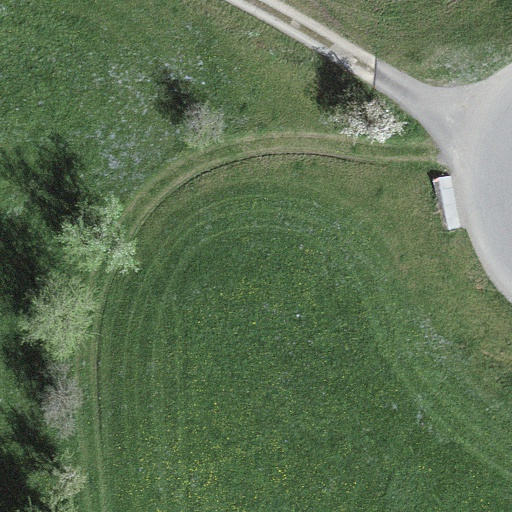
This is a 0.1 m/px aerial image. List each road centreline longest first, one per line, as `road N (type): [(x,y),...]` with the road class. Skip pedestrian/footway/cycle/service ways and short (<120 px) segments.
road 1 (track): [(86,511),(85,322),(107,253),(158,180),(220,153),(298,137),(492,154),(350,56),(243,0)]
road 2 (unclassified): [(511,254),(490,186),(492,154),(511,109)]
